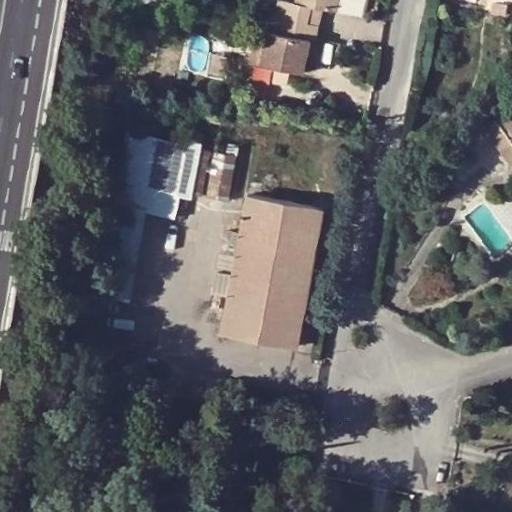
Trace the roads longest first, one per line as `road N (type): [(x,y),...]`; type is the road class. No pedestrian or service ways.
road 1 (unclassified): [(413,0),(356,287)]
road 2 (unclassified): [(349,384),(345,432),(383,462),(429,446),(442,416),(434,384)]
road 3 (motorway): [(0,184),(32,0)]
